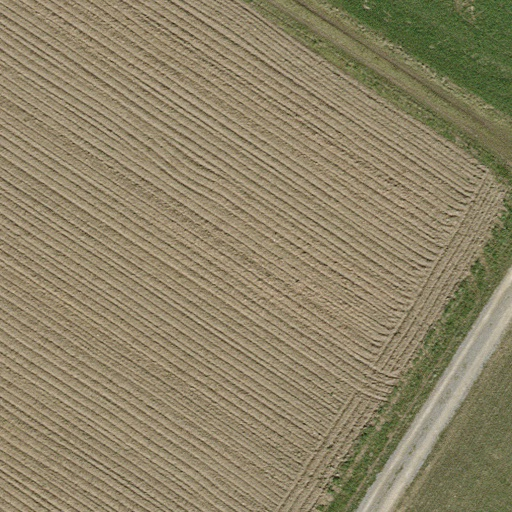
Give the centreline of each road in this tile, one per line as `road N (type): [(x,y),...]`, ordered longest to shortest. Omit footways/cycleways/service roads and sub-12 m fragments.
road 1 (track): [(283,0),(511,149)]
road 2 (track): [(375,511),(511,292)]
